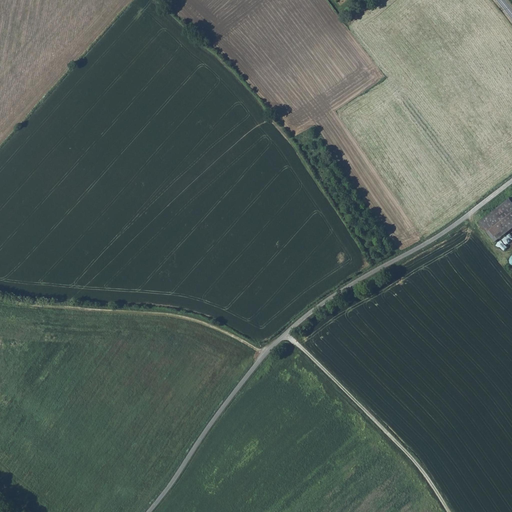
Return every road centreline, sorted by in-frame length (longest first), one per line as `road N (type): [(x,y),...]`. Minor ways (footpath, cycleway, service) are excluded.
road 1 (unclassified): [(149,511),(284,333),(511,182)]
road 2 (track): [(0,299),(176,316),(264,353)]
road 3 (track): [(450,511),(418,465),(284,333)]
